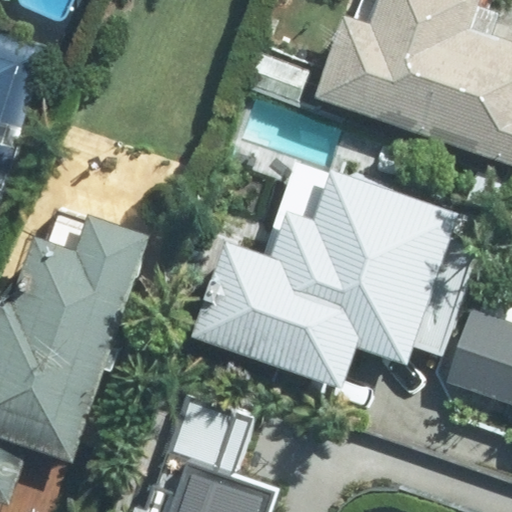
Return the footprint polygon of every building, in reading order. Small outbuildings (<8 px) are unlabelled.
[(479,0),(379,0),(372,22),(348,13),(339,40),(336,40),(316,98),(511,163),(511,40),(471,27),(479,0)] [(0,203),(48,48),(0,33),(0,203)] [(314,65),(256,45),(243,83),(301,103),(314,65)] [(480,246),(452,237),(462,207),(334,166),(317,217),(290,208),(275,254),(230,240),(198,338),(344,386),(358,346),(410,363),(416,345),(444,355),(480,246)] [(90,213),(77,249),(34,235),(12,300),(0,304),(0,502),(9,506),(24,461),(0,445),(0,434),(75,460),(151,234),(90,213)] [(511,294),(480,284),(449,378),(511,398),(511,294)] [(274,511),(280,493),(235,479),(255,418),(181,394),(145,511),(274,511)]
